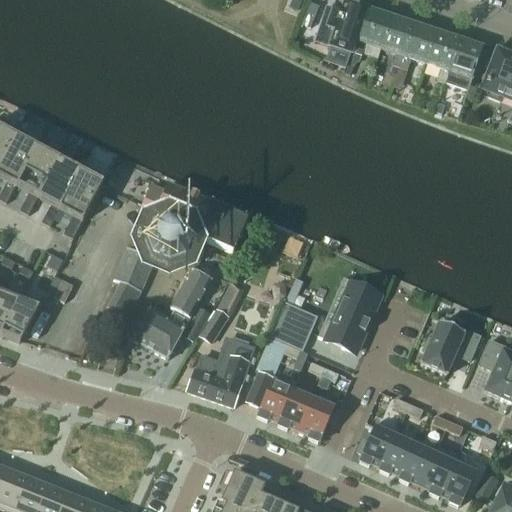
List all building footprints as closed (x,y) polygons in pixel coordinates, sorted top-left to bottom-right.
[(301,0),(300,0),(291,0),(288,8),(297,12),(301,0)] [(328,9),(316,44),(350,55),(353,56),(367,14),(368,11),(347,4),(343,14),(328,9)] [(353,56),(360,59),(361,56),(364,47),(380,52),(390,20),(367,13),(353,56)] [(390,20),(380,52),(395,57),(391,69),(392,69),(391,74),(392,78),(396,79),(396,78),(399,71),(413,28),(390,20)] [(399,71),(396,78),(403,80),(405,74),(406,74),(410,63),(425,67),(436,35),(413,28),(399,71)] [(436,35),(425,67),(440,72),(436,84),(444,86),(458,42),(436,35)] [(458,42),(444,86),(467,94),(470,83),(481,50),(458,42)] [(511,105),(511,112),(511,114),(511,113),(511,62),(509,61),(507,57),(502,56),(499,57),(495,56),(481,94),(484,95),(482,99),(499,106),(501,101),(511,105)] [(342,74),(342,76),(348,79),(354,67),(347,64),(343,75),(342,74)] [(437,108),(435,115),(440,117),(443,110),(437,108)] [(0,164),(17,133),(0,123),(0,164)] [(15,189),(39,144),(17,133),(0,164),(0,180),(7,185),(0,196),(0,203),(5,207),(15,189)] [(15,189),(29,197),(19,214),(27,219),(37,201),(61,156),(39,144),(15,189)] [(49,231),(58,213),(83,168),(61,156),(37,201),(50,208),(41,226),(49,231)] [(83,168),(58,213),(72,220),(62,238),(72,243),(105,180),(83,168)] [(151,189),(145,201),(158,207),(155,215),(166,220),(183,228),(190,242),(194,240),(231,256),(246,223),(209,207),(209,206),(167,188),(164,194),(151,189)] [(150,226),(142,244),(149,261),(166,269),(184,262),(191,245),(190,242),(183,228),(166,220),(150,226)] [(154,264),(124,251),(112,283),(120,286),(106,312),(125,322),(139,295),(154,264)] [(48,265),(58,271),(62,264),(51,259),(48,265)] [(0,267),(11,273),(14,266),(4,260),(0,267)] [(18,276),(29,282),(32,276),(22,270),(18,276)] [(132,345),(132,344),(145,351),(145,352),(152,356),(152,355),(165,362),(165,363),(166,363),(183,330),(210,282),(190,272),(169,311),(173,313),(168,322),(148,311),(130,344),(132,345)] [(324,324),(317,341),(323,344),(344,353),(353,357),(363,335),(364,336),(364,335),(363,334),(366,325),(368,326),(368,325),(367,325),(377,301),(368,297),(370,294),(342,282),(334,300),(332,306),(331,307),(327,317),(326,319),(324,324)] [(53,300),(63,305),(72,288),(61,283),(53,300)] [(275,305),(284,304),(282,288),(272,289),(275,305)] [(2,290),(0,292),(0,335),(21,297),(2,290)] [(0,339),(18,347),(41,305),(21,297),(0,335),(0,339)] [(300,354),(301,355),(303,352),(309,336),(316,321),(314,320),(293,311),(291,310),(284,307),(284,306),(268,340),(286,348),(300,354)] [(209,318),(198,312),(182,340),(193,346),(209,318)] [(215,312),(199,340),(210,346),(226,318),(215,312)] [(424,357),(419,368),(445,380),(450,368),(453,370),(458,360),(468,365),(479,341),(463,334),(462,337),(438,326),(430,343),(427,341),(421,355),(424,357)] [(193,372),(185,396),(233,412),(251,354),(250,350),(226,343),(223,345),(216,366),(200,360),(195,373),(193,372)] [(492,375),(483,396),(508,407),(511,397),(511,358),(502,354),(504,351),(488,345),(478,369),(492,375)] [(282,357),(296,363),(300,354),(286,348),(282,357)] [(324,372),(311,367),(307,375),(320,381),(324,372)] [(320,381),(334,386),(337,378),(324,372),(320,381)] [(272,382),(258,376),(245,406),(259,412),(272,382)] [(278,427),(293,389),(273,381),(272,382),(257,418),(258,419),(257,422),(266,425),(267,423),(278,427)] [(287,431),(298,435),(311,402),(292,394),(294,390),(293,389),(278,427),(276,430),(286,434),(287,431)] [(308,440),(307,443),(317,447),(318,444),(332,411),(311,402),(298,435),(308,440)] [(395,403),(392,411),(405,416),(408,408),(395,403)] [(408,408),(405,416),(418,422),(422,414),(408,408)] [(431,428),(445,434),(448,426),(435,420),(431,428)] [(379,472),(396,435),(376,426),(370,439),(366,447),(363,445),(358,456),(361,458),(359,463),(360,463),(359,466),(368,470),(369,467),(379,472)] [(448,426),(445,434),(458,439),(462,432),(448,426)] [(415,444),(413,448),(395,440),(397,435),(396,435),(379,472),(378,475),(387,479),(389,476),(399,481),(416,444),(415,444)] [(478,448),(492,454),(495,447),(495,446),(482,440),(478,448)] [(419,490),(436,453),(416,444),(399,481),(398,484),(407,488),(408,485),(419,490)] [(439,499),(455,462),(453,466),(435,458),(437,453),(436,453),(419,490),(429,495),(428,498),(437,502),(439,499)] [(448,507),(457,511),(458,508),(459,508),(476,471),(455,462),(439,499),(449,504),(448,507)] [(7,474),(0,490),(0,511),(14,511),(27,482),(7,474)] [(290,511),(266,501),(259,498),(263,490),(233,476),(219,506),(224,509),(222,511),(290,511)] [(486,478),(476,495),(487,501),(497,483),(486,478)] [(27,482),(14,511),(37,511),(47,490),(27,482)] [(511,511),(511,491),(503,488),(490,511),(511,511)] [(47,490),(37,511),(61,511),(67,498),(47,490)] [(67,498),(61,511),(84,511),(87,506),(67,498)]
